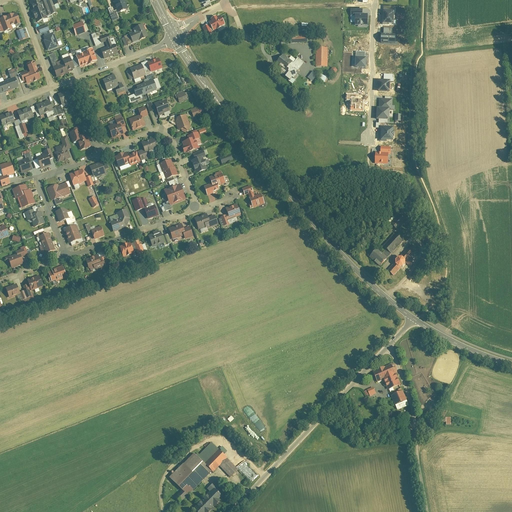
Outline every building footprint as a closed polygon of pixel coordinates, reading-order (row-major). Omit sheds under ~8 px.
[(32,11),(37,23),(48,19),(47,16),(42,2),(40,0),(33,0),(30,1),(34,10),(32,11)] [(42,2),(47,16),(52,15),(46,0),(42,2)] [(51,0),(47,0),(46,0),(52,15),(56,13),(54,6),(51,0)] [(125,0),(116,0),(114,1),(118,9),(119,12),(128,8),(125,0)] [(119,12),(118,9),(113,11),(112,7),(108,9),(113,21),(119,19),(117,12),(119,12)] [(354,14),(363,14),(363,9),(351,9),(351,17),(354,17),(354,14)] [(381,24),(392,24),(393,11),(392,12),(383,11),(382,11),(381,24)] [(0,18),(0,22),(4,32),(13,29),(12,26),(20,23),(16,13),(0,18)] [(354,26),(367,26),(367,14),(363,14),(354,14),(354,17),(354,26)] [(219,16),(208,23),(213,31),(224,25),(219,16)] [(72,25),(76,36),(87,32),(83,21),(72,25)] [(38,28),(41,34),(50,31),(47,24),(38,28)] [(139,41),(149,36),(143,24),(134,28),(135,31),(129,34),(133,43),(139,40),(139,41)] [(26,27),(16,31),(20,41),(30,38),(26,27)] [(43,41),(47,51),(59,47),(54,33),(44,37),(46,40),(43,41)] [(128,45),(133,43),(129,34),(124,36),(128,45)] [(352,46),(364,46),(365,35),(352,34),(352,46)] [(380,43),(396,43),(396,35),(393,35),(383,34),(380,34),(380,43)] [(106,42),(108,47),(112,46),(108,35),(100,38),(102,43),(106,42)] [(101,50),(104,59),(119,54),(115,44),(112,46),(108,47),(101,50)] [(316,48),(316,67),(327,67),(327,48),(316,48)] [(76,55),(80,68),(98,61),(93,49),(76,55)] [(55,53),(49,55),(53,66),(59,64),(58,62),(55,53)] [(284,54),(275,66),(284,73),(283,75),(290,80),(289,82),(293,86),(296,82),(295,80),(299,75),(297,74),(306,63),(299,57),(297,60),(292,56),(289,58),(284,54)] [(59,64),(53,66),(57,77),(69,73),(68,71),(74,69),(70,57),(62,59),(63,60),(58,62),(59,64)] [(355,68),(365,68),(365,59),(364,59),(356,59),(355,68)] [(392,73),(393,67),(397,67),(397,60),(381,59),(381,65),(379,65),(378,72),(392,73)] [(148,63),(151,73),(161,69),(158,60),(148,63)] [(30,73),(27,74),(29,78),(25,79),(25,82),(27,84),(41,79),(35,61),(27,64),(30,73)] [(134,79),(146,75),(144,68),(142,64),(130,69),(134,79)] [(8,71),(10,79),(15,77),(18,76),(18,75),(16,68),(8,71)] [(20,74),(23,82),(25,82),(25,79),(29,78),(27,74),(26,71),(20,73),(20,74)] [(313,72),(308,79),(313,82),(318,75),(313,72)] [(115,88),(119,86),(118,83),(114,75),(103,79),(107,91),(115,88)] [(0,82),(0,90),(1,94),(19,87),(15,77),(10,79),(0,82)] [(136,98),(157,90),(153,80),(137,86),(138,89),(134,91),(136,98)] [(379,81),(378,92),(390,93),(391,81),(384,81),(379,81)] [(122,82),(118,83),(119,86),(115,88),(117,94),(126,91),(122,82)] [(72,101),(68,90),(58,94),(62,105),(72,101)] [(177,93),(180,102),(187,99),(184,91),(177,93)] [(359,96),(347,95),(347,101),(351,101),(351,111),(364,112),(364,100),(359,100),(359,96)] [(375,120),(388,120),(388,110),(391,110),(392,99),(379,98),(378,108),(376,108),(375,120)] [(40,115),(54,110),(53,109),(49,99),(36,104),(38,109),(40,115)] [(159,115),(170,111),(166,99),(154,103),(157,110),(159,115)] [(150,112),(157,110),(154,103),(153,101),(147,103),(150,112)] [(32,113),(30,107),(30,106),(17,111),(21,122),(34,117),(32,113)] [(61,106),(56,108),(59,115),(64,113),(61,106)] [(141,115),(142,118),(148,115),(145,107),(139,109),(141,115)] [(191,110),(194,117),(200,115),(197,107),(191,110)] [(0,118),(3,127),(15,122),(11,112),(0,115),(0,118)] [(119,123),(121,128),(126,126),(122,114),(114,117),(117,124),(119,123)] [(128,119),(133,131),(145,126),(142,118),(141,115),(128,119)] [(190,126),(186,115),(177,118),(175,123),(178,131),(190,126)] [(108,127),(112,139),(124,134),(121,128),(119,123),(117,124),(108,127)] [(28,132),(25,124),(20,126),(23,134),(28,132)] [(18,136),(23,134),(20,126),(15,128),(18,136)] [(393,127),(379,126),(379,140),(393,141),(393,127)] [(76,137),(81,136),(79,129),(69,133),(72,139),(76,137)] [(81,150),(92,146),(87,133),(81,136),(76,137),(81,150)] [(67,148),(68,150),(72,148),(67,136),(63,138),(67,148)] [(182,143),(186,153),(200,148),(196,139),(196,137),(189,140),(182,143)] [(146,153),(157,149),(153,138),(142,142),(145,149),(146,153)] [(390,154),(391,147),(381,147),(380,153),(379,152),(375,152),(374,162),(389,163),(390,154)] [(54,153),(58,163),(71,158),(68,150),(67,148),(54,153)] [(47,155),(49,159),(54,157),(51,149),(46,151),(47,155)] [(146,153),(145,149),(138,152),(141,161),(148,158),(146,153)] [(193,154),(195,160),(203,157),(206,156),(204,150),(193,154)] [(118,167),(131,162),(128,155),(127,152),(115,157),(118,167)] [(141,162),(138,152),(128,155),(131,162),(132,165),(141,162)] [(37,158),(41,169),(51,165),(49,159),(47,155),(37,158)] [(220,158),(222,164),(233,160),(231,155),(220,158)] [(192,161),(196,174),(208,170),(203,157),(195,160),(192,161)] [(17,162),(22,174),(33,170),(30,163),(28,158),(17,162)] [(159,164),(162,172),(163,172),(174,168),(171,160),(159,164)] [(15,173),(11,162),(0,166),(0,168),(4,178),(7,176),(15,173)] [(95,174),(96,177),(106,173),(102,162),(92,166),(95,174)] [(174,168),(163,172),(166,179),(173,176),(178,174),(176,167),(174,168)] [(69,174),(73,186),(86,181),(85,178),(82,169),(69,174)] [(226,183),(221,171),(215,174),(216,175),(209,178),(211,184),(213,188),(218,186),(226,183)] [(95,174),(90,176),(94,185),(98,183),(96,177),(95,174)] [(10,183),(7,176),(4,178),(0,178),(0,181),(2,186),(10,183)] [(90,176),(85,178),(86,181),(89,187),(94,185),(90,176)] [(175,180),(169,182),(171,187),(180,184),(178,179),(175,180)] [(46,189),(51,201),(55,200),(62,197),(71,194),(66,183),(58,186),(58,184),(46,189)] [(22,208),(35,203),(32,197),(34,196),(31,189),(28,190),(26,184),(12,190),(16,199),(18,198),(22,208)] [(186,200),(180,184),(171,187),(165,190),(171,205),(186,200)] [(213,188),(211,184),(204,186),(207,196),(215,193),(214,191),(219,190),(218,186),(213,188)] [(248,194),(250,197),(255,195),(251,185),(242,189),(245,195),(248,194)] [(250,197),(254,208),(265,204),(261,193),(255,195),(250,197)] [(89,199),(93,207),(99,204),(95,196),(89,199)] [(132,201),(136,211),(145,208),(142,200),(141,197),(132,201)] [(146,198),(142,200),(145,208),(149,219),(153,217),(153,216),(157,214),(154,206),(150,208),(146,198)] [(237,204),(226,208),(228,214),(229,219),(241,214),(237,204)] [(66,220),(71,217),(69,211),(63,209),(55,212),(59,222),(66,220)] [(110,222),(114,232),(126,227),(131,219),(127,209),(116,213),(118,219),(110,222)] [(30,216),(35,214),(34,210),(25,213),(28,222),(31,221),(30,216)] [(34,228),(46,224),(41,211),(35,214),(30,216),(31,221),(34,228)] [(194,218),(198,229),(206,226),(211,225),(208,218),(207,213),(194,218)] [(229,219),(228,214),(221,217),(224,226),(231,223),(229,219)] [(214,215),(208,218),(211,225),(206,226),(207,229),(218,225),(214,215)] [(391,226),(397,232),(407,222),(401,215),(391,226)] [(169,228),(173,239),(184,235),(186,234),(183,228),(182,223),(169,228)] [(0,239),(9,236),(5,224),(0,226),(0,239)] [(79,232),(76,225),(68,228),(64,230),(67,236),(79,232)] [(96,240),(105,236),(101,226),(92,230),(93,232),(96,240)] [(190,226),(183,228),(186,234),(184,235),(185,239),(193,236),(190,226)] [(148,235),(152,247),(165,243),(162,237),(160,231),(148,235)] [(82,239),(79,232),(67,236),(69,243),(71,243),(82,239)] [(404,242),(395,233),(382,247),(386,250),(383,254),(378,250),(369,258),(379,269),(391,255),(404,242)] [(51,242),(48,234),(37,238),(41,246),(51,242)] [(168,235),(162,237),(165,243),(166,246),(172,243),(168,235)] [(82,239),(71,243),(73,246),(84,242),(83,238),(82,239)] [(139,239),(133,241),(139,257),(144,255),(139,239)] [(54,251),(51,242),(41,246),(44,255),(54,251)] [(119,247),(123,258),(134,253),(130,242),(119,247)] [(387,272),(398,282),(414,264),(410,260),(417,251),(412,244),(401,257),(387,272)] [(20,255),(21,257),(29,255),(25,246),(20,248),(21,249),(15,251),(16,254),(17,256),(20,255)] [(11,269),(24,264),(21,257),(20,255),(17,256),(16,254),(5,258),(7,262),(9,262),(11,269)] [(98,255),(86,259),(89,269),(96,270),(109,265),(106,257),(100,259),(98,255)] [(63,266),(52,270),(52,271),(56,281),(67,277),(63,266)] [(29,284),(31,291),(43,287),(39,276),(27,280),(29,284)] [(16,284),(5,288),(9,298),(20,294),(20,293),(16,284)] [(24,291),(27,299),(33,296),(31,291),(29,284),(23,286),(25,291),(24,291)] [(392,365),(373,373),(378,384),(384,381),(389,392),(402,386),(392,365)] [(368,391),(370,398),(377,395),(374,388),(368,391)] [(403,392),(392,397),(398,411),(409,406),(403,392)] [(278,438),(284,442),(294,427),(289,423),(278,438)] [(195,453),(168,479),(181,492),(174,499),(181,506),(218,469),(231,481),(241,471),(212,441),(198,456),(195,453)] [(243,464),(237,454),(232,456),(235,461),(237,464),(239,462),(241,465),(243,464)] [(211,493),(191,511),(209,511),(227,496),(214,483),(207,489),(211,493)]
